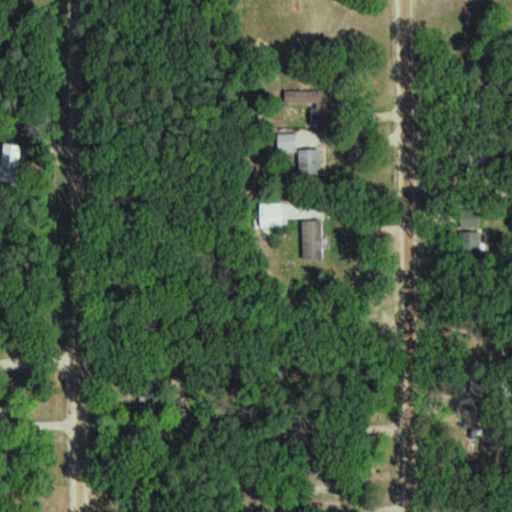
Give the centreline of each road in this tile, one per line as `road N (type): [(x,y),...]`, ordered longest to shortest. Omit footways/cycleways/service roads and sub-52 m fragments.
road 1 (residential): [(410,511),(407,0)]
road 2 (residential): [(84,511),(82,0)]
